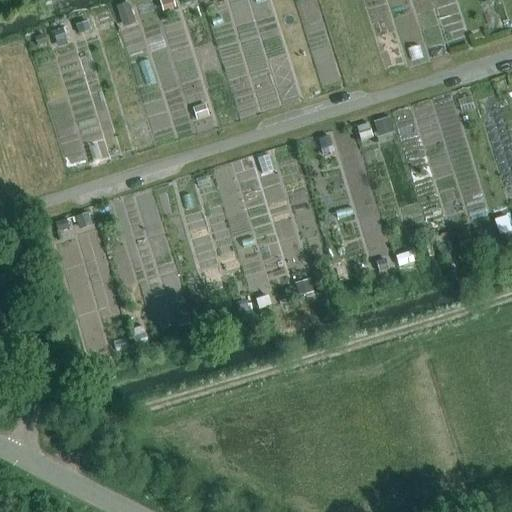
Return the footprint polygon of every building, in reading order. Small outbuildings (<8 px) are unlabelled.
[(213,122),(343,85),(318,0),(249,0),(248,0),(204,0),(223,64),(202,70),(210,98),(191,104),(194,111),(208,107),(213,122)] [(103,142),(90,143),(91,158),(116,157),(116,145),(104,146),(103,142)] [(250,172),(248,159),(215,164),(220,195),(231,193),(228,175),(250,172)] [(153,323),(173,318),(167,296),(184,292),(178,266),(141,275),(153,323)] [(78,280),(67,283),(82,346),(127,335),(114,282),(80,290),(78,280)]
